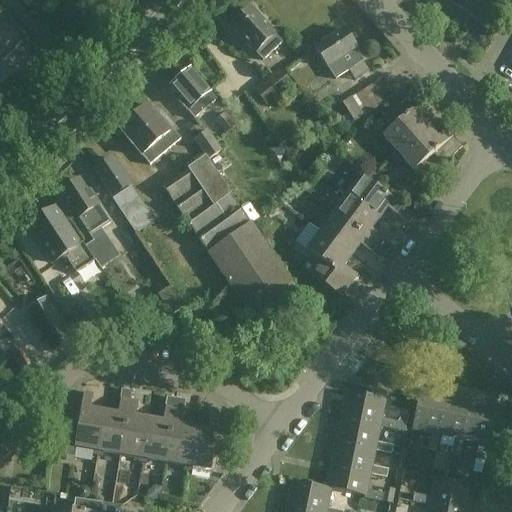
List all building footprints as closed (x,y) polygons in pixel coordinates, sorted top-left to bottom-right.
[(484,0),(499,9),(503,0),(484,0)] [(468,28),(476,20),(462,4),(453,12),(468,28)] [(276,36),(252,9),(231,28),(255,54),(256,54),(263,62),(282,44),(275,36),(276,36)] [(344,31),(315,49),(335,81),(348,72),(354,82),(368,73),(362,63),(363,63),(355,50),(356,49),(344,31)] [(0,119),(27,94),(0,64),(0,119)] [(179,102),(188,113),(188,112),(195,120),(217,101),(210,93),(191,70),(171,87),(182,100),(179,102)] [(255,90),(267,105),(292,86),(280,70),(255,90)] [(377,83),(342,104),(349,115),(342,118),(348,128),(365,118),(364,116),(389,101),(377,83)] [(392,154),(395,158),(429,128),(419,117),(431,107),(425,100),(419,105),(411,97),(391,114),(399,123),(383,137),(395,151),(392,154)] [(159,119),(148,106),(138,116),(133,115),(124,123),(124,127),(120,131),(150,166),(181,141),(173,131),(173,130),(162,117),(159,119)] [(235,127),(225,114),(215,122),(225,134),(235,127)] [(414,172),(433,155),(442,166),(462,148),(453,138),(456,135),(449,128),(438,138),(429,128),(395,158),(398,162),(402,158),(414,172)] [(195,141),(209,161),(222,152),(208,132),(195,141)] [(206,159),(189,170),(189,171),(164,188),(262,334),(305,304),(206,159)] [(130,186),(113,160),(96,171),(114,197),(130,186)] [(347,190),(344,194),(380,221),(388,209),(409,224),(415,216),(361,177),(350,193),(347,190)] [(77,220),(79,219),(90,237),(112,224),(91,192),(88,193),(80,181),(60,193),(77,220)] [(306,194),(315,201),(322,192),(313,185),(306,194)] [(132,188),(113,200),(136,235),(155,223),(132,188)] [(345,200),(334,215),(387,254),(393,247),(372,232),(380,221),(344,194),(342,197),(345,200)] [(54,210),(28,227),(53,264),(64,257),(75,275),(95,261),(86,247),(85,248),(82,244),(79,246),(54,210)] [(320,227),(317,231),(353,257),(361,246),(382,261),(387,254),(334,215),(323,230),(320,227)] [(344,269),(353,257),(317,231),(315,235),(317,237),(306,252),(319,261),(310,274),(336,293),(345,280),(352,285),(357,278),(344,269)] [(95,261),(101,269),(119,257),(104,236),(86,247),(95,261)] [(169,288),(157,296),(172,317),(183,308),(169,288)] [(26,312),(52,353),(72,340),(46,299),(26,312)] [(72,311),(89,338),(103,329),(85,302),(72,311)] [(20,348),(12,353),(14,356),(13,357),(22,372),(33,365),(24,350),(22,351),(20,348)] [(120,400),(121,400),(119,416),(105,413),(97,457),(102,457),(103,453),(120,456),(130,401),(131,392),(122,391),(120,400)] [(436,452),(439,436),(436,436),(445,396),(420,391),(412,431),(431,435),(428,451),(436,452)] [(94,452),(93,456),(97,457),(105,413),(91,411),(94,395),(84,393),(78,431),(62,428),(57,456),(74,459),(75,449),(94,452)] [(342,417),(381,425),(380,428),(396,431),(398,424),(382,420),(386,401),(347,393),(342,417)] [(445,396),(436,436),(439,436),(455,439),(452,455),(460,457),(463,441),(461,441),(469,401),(445,396)] [(148,461),(166,464),(176,400),(168,399),(163,423),(150,421),(143,464),(147,465),(148,461)] [(185,402),(176,400),(166,464),(184,467),(183,471),(188,472),(195,428),(181,426),(185,402)] [(138,463),(143,464),(150,421),(136,418),(138,403),(130,401),(120,456),(139,459),(138,463)] [(484,462),(487,446),(485,446),(493,406),(469,401),(461,441),(463,441),(479,445),(476,460),(484,462)] [(511,410),(493,406),(485,446),(487,446),(503,450),(499,465),(508,467),(511,450),(509,449),(511,435),(511,410)] [(208,430),(195,428),(188,472),(192,473),(193,468),(211,471),(214,456),(225,458),(230,434),(218,432),(220,416),(211,415),(208,430)] [(376,449),(375,452),(391,455),(393,447),(377,444),(380,428),(381,425),(342,417),(337,441),(376,449)] [(407,425),(398,424),(396,431),(405,433),(407,425)] [(332,465),(371,473),(370,476),(386,479),(388,471),(372,468),(375,452),(376,449),(337,441),(332,465)] [(326,489),(331,490),(364,497),(364,499),(381,503),(383,495),(367,492),(370,476),(371,473),(332,465),(326,489)] [(428,507),(429,504),(469,511),(474,488),(434,480),(430,499),(414,495),(412,503),(428,507)] [(326,490),(292,482),(287,507),(312,511),(339,511),(327,509),(331,490),(326,489),(326,490)] [(101,511),(102,505),(75,501),(73,511),(52,509),(51,511),(101,511)]
